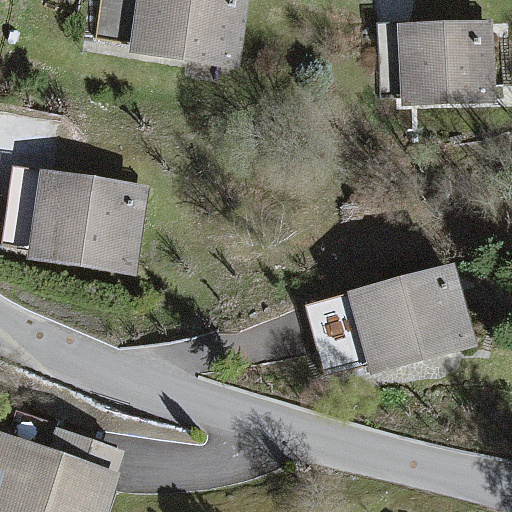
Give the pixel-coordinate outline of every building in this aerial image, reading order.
[(252,0),(125,0),(117,56),(242,74),(252,0)] [(493,31),(399,36),(403,115),(497,110),(493,31)] [(150,190),(40,172),(26,257),(136,274),(150,190)] [(461,276),(329,308),(347,383),(479,351),(461,276)] [(108,511),(119,482),(0,443),(0,442),(0,511),(108,511)]
